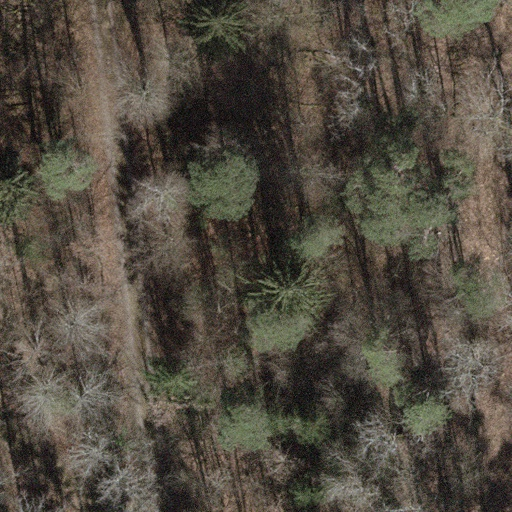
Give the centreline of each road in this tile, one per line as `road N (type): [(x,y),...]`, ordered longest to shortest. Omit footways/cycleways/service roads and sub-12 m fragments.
road 1 (track): [(158,511),(102,0)]
road 2 (track): [(158,511),(0,402)]
